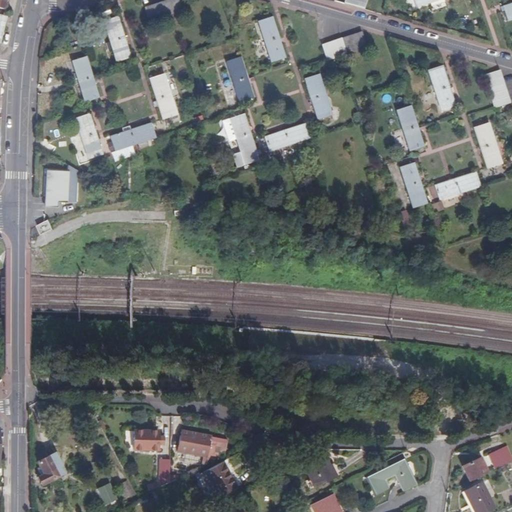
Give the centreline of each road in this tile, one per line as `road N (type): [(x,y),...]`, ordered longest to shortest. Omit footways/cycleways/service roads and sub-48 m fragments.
road 1 (residential): [(442,446),(310,442),(196,400),(145,395)]
road 2 (residential): [(511,64),(289,0)]
road 3 (tertiary): [(18,406),(18,219)]
road 4 (tertiary): [(18,219),(23,69)]
